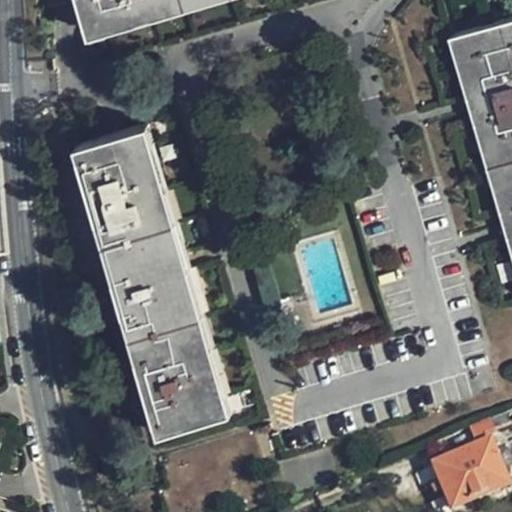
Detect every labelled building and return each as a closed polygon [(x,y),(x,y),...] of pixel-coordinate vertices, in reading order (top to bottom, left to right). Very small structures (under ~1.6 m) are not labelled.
[(80,0),(88,24),(176,0),(80,0)] [(511,25),(449,45),(511,247),(511,25)] [(225,412),(141,124),(80,142),(84,154),(79,156),(98,219),(103,217),(119,274),(114,276),(125,311),(130,311),(143,353),(137,355),(156,419),(160,418),(164,431),(225,412)] [(510,418),(496,423),(470,433),(475,443),(509,429),(507,427),(507,423),(508,420),(510,418)] [(454,511),(508,489),(499,469),(506,466),(503,459),(496,462),(489,445),(432,469),(440,485),(431,490),(434,498),(443,494),(450,511),(454,511)] [(440,458),(436,447),(428,450),(433,461),(440,458)]
